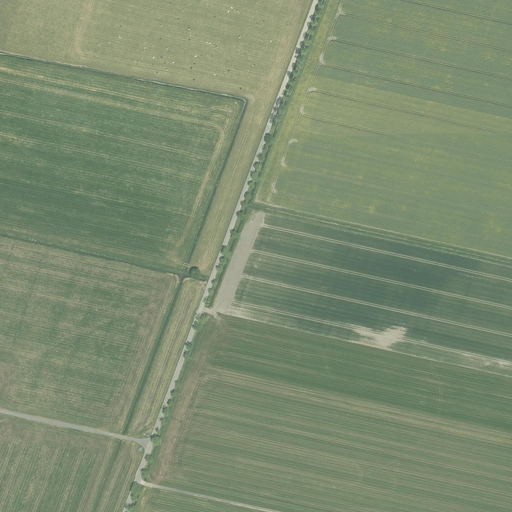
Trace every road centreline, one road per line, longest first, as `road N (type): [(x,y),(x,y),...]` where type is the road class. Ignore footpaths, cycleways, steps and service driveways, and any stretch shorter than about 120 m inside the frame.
road 1 (tertiary): [(315,0),(124,511)]
road 2 (track): [(133,480),(278,511)]
